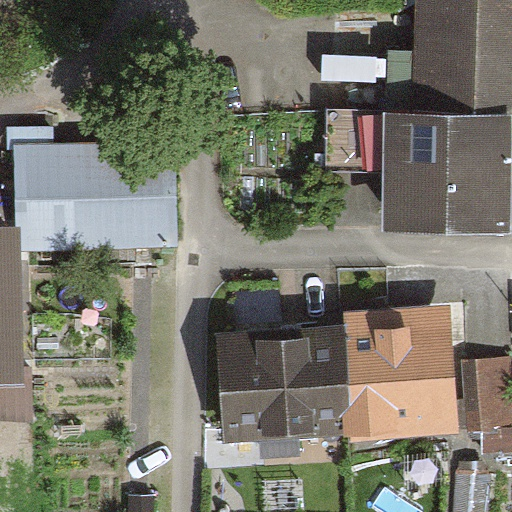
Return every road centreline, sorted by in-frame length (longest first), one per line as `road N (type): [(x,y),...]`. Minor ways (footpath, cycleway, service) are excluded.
road 1 (residential): [(200,249),(511,261)]
road 2 (residential): [(190,511),(200,249)]
road 3 (residential): [(200,249),(194,85),(180,23),(161,0)]
